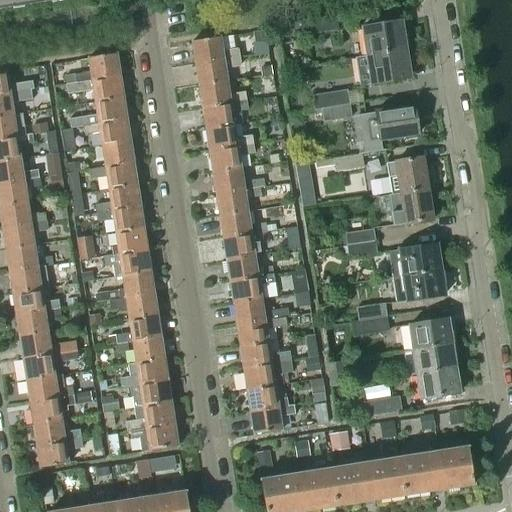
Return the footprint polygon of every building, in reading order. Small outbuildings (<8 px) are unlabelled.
[(1,0),(3,9),(37,3),(36,0),(1,0)] [(300,21),(302,35),(337,30),(335,16),(300,21)] [(401,22),(362,28),(367,56),(405,51),(401,22)] [(220,38),(191,43),(195,65),(238,58),(237,50),(222,52),(220,38)] [(367,56),(354,58),(359,87),(410,79),(405,51),(367,56)] [(82,75),(74,76),(75,84),(91,82),(119,77),(116,55),(87,59),(90,72),(82,74),(82,75)] [(238,58),(195,65),(198,87),(226,82),(224,69),(240,67),(238,58)] [(6,72),(0,73),(0,96),(30,91),(33,91),(32,84),(8,87),(6,72)] [(75,84),(65,86),(67,95),(92,91),(94,103),(123,99),(119,77),(91,82),(75,84)] [(226,82),(198,87),(201,109),(230,104),(245,102),(244,93),(229,96),(226,82)] [(30,91),(0,96),(0,118),(13,116),(11,104),(32,101),(30,91)] [(347,91),(312,96),(314,110),(321,109),(349,105),(347,91)] [(96,117),(69,121),(71,129),(83,127),(126,121),(123,99),(94,103),(96,117)] [(230,104),(201,109),(205,130),(233,126),(241,125),(239,111),(246,110),(245,102),(230,104)] [(349,105),(321,109),(324,122),(351,118),(349,105)] [(375,113),(359,115),(365,154),(382,151),(380,140),(418,134),(414,107),(375,113)] [(13,116),(0,118),(0,140),(16,138),(32,136),(30,127),(15,130),(13,116)] [(126,121),(83,127),(84,136),(99,134),(101,147),(130,142),(126,121)] [(233,126),(205,130),(208,152),(237,148),(252,145),(251,137),(235,139),(233,126)] [(16,138),(0,140),(0,162),(20,160),(18,146),(33,144),(32,136),(16,138)] [(130,142),(101,147),(105,169),(133,164),(130,142)] [(237,148),(208,152),(212,174),(240,169),(238,156),(243,155),(253,153),(252,145),(237,148)] [(333,160),(335,171),(363,167),(361,155),(333,160)] [(395,163),(386,164),(388,177),(391,195),(400,194),(427,190),(422,158),(395,162),(395,163)] [(20,160),(0,162),(0,185),(23,182),(20,160)] [(100,169),(89,171),(91,179),(106,177),(108,190),(136,186),(133,164),(105,169),(100,169)] [(306,164),(294,166),(296,178),(303,177),(307,171),(306,164)] [(240,169),(212,174),(215,196),(243,191),(249,190),(259,189),(264,188),(263,179),(257,180),(248,182),(248,181),(242,182),(240,169)] [(37,171),(28,172),(29,181),(38,179),(37,171)] [(23,182),(0,185),(0,207),(26,203),(24,190),(40,187),(38,179),(29,181),(23,182)] [(110,204),(95,206),(96,215),(140,208),(136,186),(108,190),(110,204)] [(259,189),(249,190),(250,199),(260,197),(259,189)] [(391,195),(388,195),(393,226),(405,225),(432,221),(427,190),(400,194),(391,195)] [(243,191),(215,196),(218,217),(247,213),(243,191)] [(299,196),(301,208),(313,206),(312,199),(306,195),(299,196)] [(26,203),(0,207),(0,222),(1,230),(30,225),(45,223),(44,214),(38,215),(38,214),(28,216),(26,203)] [(140,208),(96,215),(97,222),(113,220),(115,234),(143,229),(140,208)] [(247,213),(218,217),(222,239),(250,235),(266,232),(264,224),(249,226),(247,213)] [(45,223),(30,225),(31,233),(36,233),(47,231),(45,223)] [(30,225),(1,230),(5,251),(33,247),(31,233),(30,225)] [(112,256),(103,257),(103,258),(113,256),(118,256),(147,251),(143,229),(115,234),(117,247),(111,248),(112,256)] [(345,235),(346,246),(374,242),(372,230),(345,235)] [(250,235),(222,239),(225,261),(254,256),(252,243),(267,240),(266,232),(250,235)] [(90,260),(86,238),(77,240),(80,262),(90,260)] [(374,242),(346,246),(348,259),(376,255),(374,242)] [(388,252),(392,278),(439,270),(435,245),(388,252)] [(33,247),(5,251),(8,273),(37,268),(42,268),(41,259),(35,260),(33,247)] [(113,256),(103,258),(104,268),(112,267),(114,278),(122,277),(150,273),(147,251),(118,256),(113,256)] [(254,256),(225,261),(229,282),(257,278),(272,276),(271,267),(256,270),(254,256)] [(51,258),(41,259),(42,268),(52,266),(51,258)] [(52,266),(42,268),(43,276),(53,274),(52,266)] [(37,268),(8,273),(11,295),(40,290),(38,277),(43,276),(42,268),(37,268)] [(439,270),(392,278),(396,304),(408,302),(443,296),(439,270)] [(108,293),(95,295),(96,303),(110,300),(110,301),(125,299),(153,294),(150,273),(122,277),(114,278),(114,279),(114,280),(122,278),(124,291),(108,293)] [(257,278),(229,282),(232,304),(260,300),(276,297),(274,284),(272,276),(257,278)] [(40,290),(11,295),(15,316),(44,312),(59,309),(58,301),(42,304),(40,290)] [(125,299),(110,301),(111,310),(126,308),(128,321),(157,316),(153,294),(125,299)] [(260,300),(232,304),(235,326),(269,321),(279,319),(284,318),(288,318),(287,309),(268,312),(263,313),(260,300)] [(356,309),(358,322),(386,317),(384,305),(356,309)] [(44,312),(15,316),(18,338),(47,334),(45,320),(60,318),(59,309),(44,312)] [(157,316),(128,321),(132,342),(160,338),(157,316)] [(386,317),(358,322),(351,323),(353,336),(388,331),(386,317)] [(269,321),(235,326),(239,348),(267,343),(265,330),(270,329),(286,326),(284,318),(279,319),(269,321)] [(409,326),(413,351),(451,345),(447,320),(409,326)] [(47,334),(18,338),(22,360),(50,355),(55,354),(71,352),(76,351),(75,343),(49,347),(47,334)] [(115,336),(116,345),(127,343),(125,335),(115,336)] [(160,338),(132,342),(135,364),(164,360),(160,338)] [(127,343),(116,345),(118,353),(128,351),(127,343)] [(267,343),(239,348),(242,369),(289,362),(288,352),(269,355),(267,343)] [(407,377),(417,375),(455,369),(451,345),(413,351),(403,353),(407,377)] [(50,355),(22,360),(25,382),(54,377),(52,364),(77,360),(76,351),(71,352),(55,354),(50,355)] [(129,378),(119,379),(121,389),(129,387),(134,387),(167,381),(164,360),(135,364),(127,365),(129,378)] [(289,362),(242,369),(246,391),(274,387),(282,385),(281,374),(291,373),(289,362)] [(326,365),(330,389),(346,386),(342,362),(326,365)] [(455,369),(417,375),(420,400),(459,394),(455,369)] [(54,377),(25,382),(28,403),(57,399),(72,396),(71,389),(64,390),(62,376),(54,377)] [(134,387),(129,387),(130,396),(132,397),(134,409),(142,408),(170,403),(167,381),(134,387)] [(274,387),(246,391),(249,413),(277,408),(293,406),(293,405),(287,406),(286,399),(276,400),(274,387)] [(57,399),(28,403),(32,425),(61,420),(59,408),(74,406),(91,403),(90,394),(72,396),(57,399)] [(364,403),(366,417),(401,411),(398,398),(364,403)] [(144,420),(125,423),(126,432),(130,432),(140,430),(145,429),(174,425),(170,403),(142,408),(144,420)] [(277,408),(249,413),(252,435),(281,431),(279,417),(294,414),(293,406),(277,408)] [(61,420),(32,425),(35,447),(64,442),(79,440),(78,432),(63,434),(61,420)] [(174,425),(145,429),(149,452),(177,447),(174,425)] [(142,438),(140,430),(130,432),(131,440),(142,438)] [(64,442),(35,447),(39,469),(68,464),(65,451),(81,448),(79,440),(64,442)] [(467,448),(398,459),(404,496),(473,485),(467,448)] [(398,459),(329,470),(335,507),(404,496),(398,459)] [(303,511),(335,507),(329,470),(260,481),(264,511),(303,511)] [(187,511),(185,493),(116,504),(116,511),(187,511)]
